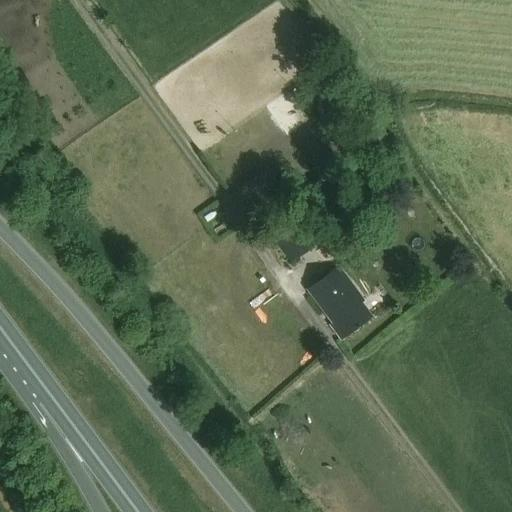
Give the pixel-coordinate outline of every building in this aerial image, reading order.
[(270,167),(249,182),(272,213),(292,197),(270,167)] [(381,175),(390,186),(400,179),(390,167),(381,175)] [(292,262),(322,240),(298,208),(269,230),(292,262)] [(322,235),(335,251),(345,243),(333,227),(322,235)] [(338,267),(307,291),(332,324),(329,326),(340,341),(372,317),(361,303),(364,301),(338,267)]
